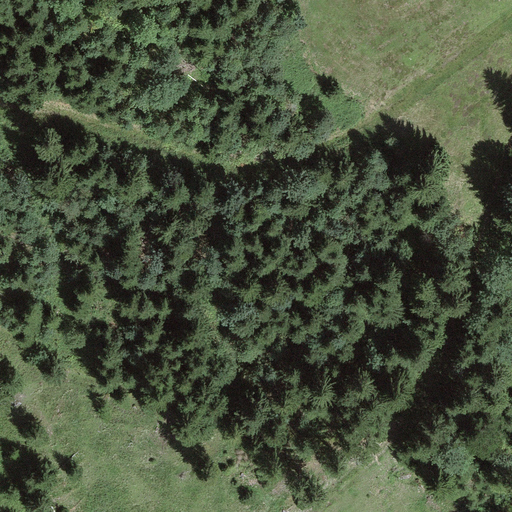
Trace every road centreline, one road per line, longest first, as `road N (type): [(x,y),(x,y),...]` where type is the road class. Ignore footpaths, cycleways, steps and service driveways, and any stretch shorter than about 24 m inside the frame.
road 1 (track): [(0,109),(133,138),(239,173),(307,160),(511,29)]
road 2 (track): [(317,511),(413,410),(470,294),(511,179)]
